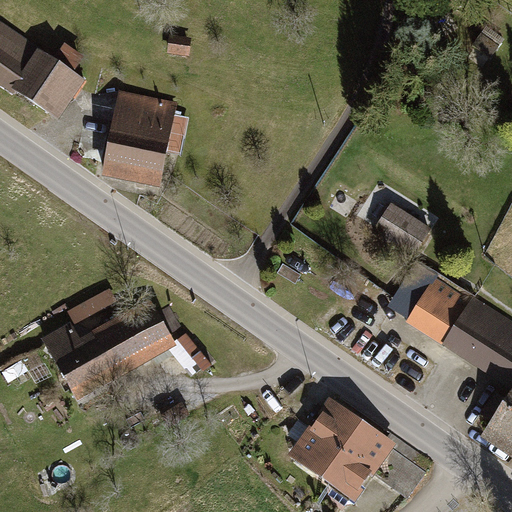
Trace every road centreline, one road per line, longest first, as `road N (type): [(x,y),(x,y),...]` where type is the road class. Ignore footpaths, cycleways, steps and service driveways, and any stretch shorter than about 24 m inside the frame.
road 1 (tertiary): [(0,138),(511,498)]
road 2 (track): [(229,299),(361,100),(392,0)]
